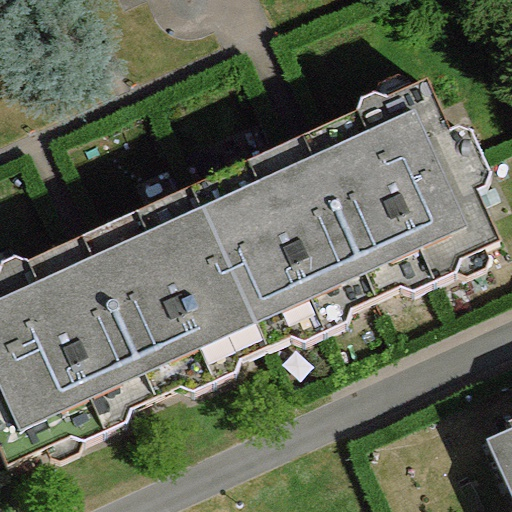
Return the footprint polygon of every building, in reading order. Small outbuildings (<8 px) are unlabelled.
[(304,145),(377,306),(393,299),(405,305),(460,281),(465,266),(503,249),(480,200),(490,195),(494,184),(472,139),(460,134),(451,138),(430,88),(389,106),(376,101),(363,107),(356,122),(325,136),(304,145)] [(194,195),(268,356),(293,345),(306,350),(350,330),(355,316),(377,306),(304,145),(289,152),(194,195)] [(84,244),(158,406),(181,395),(195,401),(239,381),(244,367),(268,356),(194,195),(102,236),(84,244)] [(0,278),(0,451),(10,473),(73,445),(85,450),(129,431),(134,417),(158,406),(84,244),(72,250),(30,269),(16,264),(2,271),(0,278)] [(511,437),(489,448),(511,494),(511,437)]
